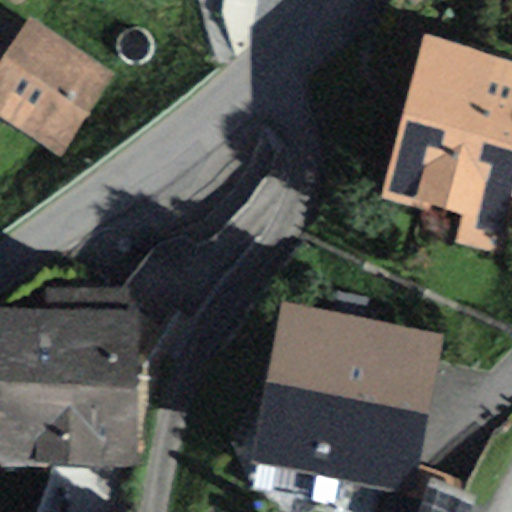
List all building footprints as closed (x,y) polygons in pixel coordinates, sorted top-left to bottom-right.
[(443,69),(471,16),(441,0),(406,0),(386,39),(443,69)] [(441,0),(471,16),(476,18),(484,0),(441,0)] [(38,39),(0,97),(0,108),(49,140),(72,105),(83,112),(103,81),(38,39)] [(511,86),(470,76),(443,69),(410,190),(490,210),(511,124),(511,86)] [(161,258),(130,298),(175,332),(223,268),(193,244),(161,258)] [(299,333),(277,451),(395,473),(417,355),(299,333)] [(21,335),(20,448),(66,448),(66,467),(116,467),(117,336),(21,335)] [(459,511),(464,499),(408,479),(396,511),(459,511)]
